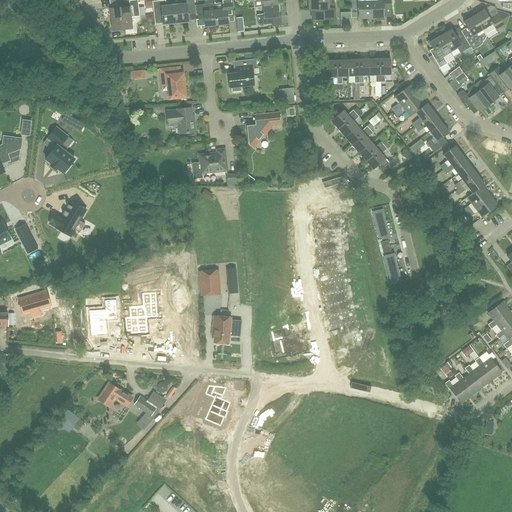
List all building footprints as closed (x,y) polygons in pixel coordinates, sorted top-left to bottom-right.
[(23,6),(18,0),(9,0),(7,2),(15,13),(23,6)] [(128,0),(122,1),(123,7),(110,9),(111,20),(140,17),(137,0),(128,0)] [(163,25),(176,23),(174,5),(166,6),(165,0),(154,1),(156,16),(162,15),(163,25)] [(174,5),(176,23),(188,22),(187,12),(193,12),(192,0),(180,0),(181,5),(174,5)] [(221,0),(222,3),(215,4),(216,10),(217,26),(229,24),(228,12),(233,12),(232,0),(221,0)] [(308,0),(309,10),(311,10),(312,17),(334,15),(333,0),(308,0)] [(358,20),(371,19),(370,1),(364,2),(364,0),(350,0),(351,9),(358,8),(358,20)] [(370,0),(370,1),(371,19),(377,19),(377,21),(384,20),(384,17),(391,17),(390,0),(370,0)] [(216,10),(215,4),(197,5),(198,19),(204,19),(205,27),(217,26),(216,10)] [(258,26),(272,24),(272,18),(280,17),(278,5),(263,6),(263,15),(257,15),(258,26)] [(472,13),(483,30),(485,33),(495,28),(497,31),(506,26),(508,19),(500,16),(498,14),(490,19),(485,10),(479,13),(477,10),(472,13)] [(351,26),(351,19),(351,12),(341,12),(341,26),(351,26)] [(463,36),(473,51),(480,46),(477,41),(479,39),(476,34),(483,30),(472,13),(468,15),(470,18),(464,22),(467,28),(461,31),(463,36)] [(140,17),(111,20),(113,31),(125,30),(126,36),(138,34),(137,23),(140,22),(140,17)] [(441,36),(450,52),(457,48),(460,54),(463,52),(466,58),(474,53),(473,51),(463,36),(458,39),(452,29),(441,36)] [(440,68),(447,63),(447,62),(454,58),(450,52),(441,36),(436,39),(434,37),(426,42),(429,47),(431,46),(435,53),(432,55),(440,68)] [(369,59),(370,75),(376,75),(376,83),(381,82),(380,58),(369,59)] [(380,58),(381,82),(386,82),(385,74),(391,74),(391,58),(380,58)] [(230,88),(232,88),(233,92),(241,91),(241,87),(254,85),(253,76),(261,75),(261,67),(257,67),(256,59),(236,62),(237,73),(228,74),(230,88)] [(359,83),(358,59),(348,60),(348,76),(354,76),(354,83),(359,83)] [(358,59),(359,83),(364,83),(364,75),(370,75),(369,59),(358,59)] [(333,90),(338,90),(337,60),(326,61),(323,61),(323,69),(326,69),(327,77),(333,76),(333,90)] [(338,90),(343,90),(343,76),(348,76),(348,60),(337,60),(338,90)] [(497,85),(503,93),(508,89),(511,86),(511,73),(508,69),(503,73),(499,67),(489,75),(497,85)] [(168,84),(169,91),(170,99),(185,97),(183,74),(173,75),(172,68),(160,69),(162,85),(168,84)] [(459,68),(449,75),(453,81),(463,73),(459,68)] [(133,72),(134,80),(148,79),(147,71),(133,72)] [(464,73),(456,79),(459,84),(467,78),(464,73)] [(497,85),(489,75),(490,76),(482,82),(480,80),(474,85),(489,105),(499,98),(492,88),(497,85)] [(355,86),(355,98),(367,97),(366,85),(355,86)] [(403,107),(418,95),(411,85),(395,97),(403,107)] [(489,105),(474,85),(469,89),(469,91),(469,92),(461,98),(468,107),(472,103),(480,112),(489,105)] [(418,95),(403,107),(410,117),(426,105),(418,95)] [(294,103),(294,96),(283,97),(284,104),(294,103)] [(423,122),(435,114),(427,104),(426,105),(410,117),(410,118),(416,113),(423,122)] [(180,134),(195,132),(194,117),(192,117),(191,108),(178,109),(178,110),(167,111),(168,126),(179,124),(180,134)] [(338,129),(356,113),(353,110),(348,115),(344,110),(331,121),(338,129)] [(279,113),(267,115),(255,116),(256,125),(247,126),(249,144),(254,148),(273,125),(280,124),(279,113)] [(356,113),(338,129),(345,137),(358,126),(354,122),(359,117),(356,113)] [(423,122),(431,132),(442,124),(435,114),(423,122)] [(70,116),(66,123),(73,127),(77,119),(70,116)] [(23,120),(21,135),(29,136),(31,121),(23,120)] [(442,124),(431,132),(438,142),(449,133),(442,124)] [(352,145),(370,130),(367,126),(362,131),(358,126),(345,137),(352,145)] [(59,147),(67,137),(56,128),(48,138),(56,145),(52,151),(45,159),(51,164),(50,166),(56,170),(57,169),(63,174),(74,160),(65,152),(59,147)] [(352,145),(359,153),(371,143),(367,138),(373,133),(370,130),(352,145)] [(0,172),(4,171),(2,167),(1,164),(10,160),(7,154),(20,149),(22,139),(3,136),(2,145),(1,149),(0,149),(0,172)] [(421,139),(409,147),(415,156),(421,152),(418,148),(425,144),(421,139)] [(375,140),(371,143),(359,153),(366,161),(384,146),(381,142),(379,144),(375,140)] [(384,146),(366,161),(374,170),(379,165),(383,169),(389,164),(382,155),(387,150),(384,146)] [(451,165),(463,156),(455,146),(444,155),(451,165)] [(200,163),(192,164),(194,178),(202,178),(201,174),(227,171),(225,149),(217,150),(217,153),(199,155),(200,163)] [(458,175),(470,166),(463,156),(451,165),(458,175)] [(465,184),(477,176),(470,166),(458,175),(465,184)] [(227,175),(228,185),(240,184),(239,174),(227,175)] [(467,198),(484,185),(477,176),(465,184),(473,194),(467,198)] [(484,185),(467,198),(475,208),(490,196),(483,187),(485,186),(484,185)] [(490,196),(475,208),(482,219),(498,207),(490,196)] [(269,202),(255,203),(256,211),(263,211),(264,221),(287,220),(286,212),(284,212),(284,208),(274,209),(270,209),(269,202)] [(56,215),(51,224),(58,228),(63,232),(71,236),(75,230),(80,233),(85,224),(80,221),(86,211),(75,204),(73,203),(71,206),(70,205),(68,208),(69,209),(67,212),(66,211),(64,216),(65,216),(63,219),(56,215)] [(383,209),(373,212),(380,239),(390,237),(383,209)] [(318,220),(316,220),(317,232),(338,230),(338,231),(341,230),(341,221),(340,212),(328,213),(328,219),(318,220)] [(265,232),(257,232),(258,240),(272,239),(272,232),(276,232),(286,231),(285,227),(287,227),(287,220),(264,221),(265,232)] [(0,242),(9,238),(7,233),(4,228),(3,229),(0,222),(0,242)] [(338,230),(317,232),(318,242),(339,241),(346,241),(346,236),(339,237),(338,231),(338,230)] [(28,252),(37,248),(29,233),(20,237),(28,252)] [(339,241),(318,242),(318,253),(340,252),(340,251),(339,241)] [(273,247),(258,248),(259,256),(266,255),(267,266),(290,264),(289,256),(287,256),(287,252),(277,253),(273,253),(273,247)] [(340,252),(318,253),(319,264),(331,263),(332,272),(344,269),(343,251),(340,251),(340,252)] [(395,254),(385,257),(392,284),(402,281),(395,254)] [(268,276),(260,277),(261,285),(275,284),(275,277),(279,277),(289,276),(288,272),(290,272),(290,264),(267,266),(268,276)] [(238,293),(236,269),(228,269),(230,294),(238,293)] [(200,272),(202,296),(220,294),(218,271),(200,272)] [(332,282),(320,285),(323,296),(344,291),(347,290),(342,272),(330,275),(332,282)] [(275,289),(261,292),(263,300),(270,298),(273,308),(295,303),(293,296),(291,296),(290,292),(280,294),(276,295),(275,289)] [(39,309),(50,306),(46,291),(18,299),(23,314),(30,312),(38,309),(39,309)] [(344,291),(323,296),(326,306),(347,301),(344,291)] [(130,318),(125,318),(126,331),(131,331),(131,334),(147,332),(147,330),(146,318),(157,317),(157,316),(155,293),(143,294),(143,297),(143,307),(129,308),(130,318)] [(107,330),(106,320),(117,319),(117,317),(116,299),(104,300),(105,309),(90,310),(88,310),(90,335),(107,334),(107,330)] [(174,318),(168,319),(170,336),(176,336),(176,339),(188,338),(188,335),(194,334),(193,326),(193,323),(197,323),(197,317),(196,317),(195,312),(196,312),(196,303),(185,304),(185,301),(173,302),(174,318)] [(347,301),(326,306),(328,317),(349,312),(349,311),(347,301)] [(491,329),(496,325),(511,313),(503,302),(488,313),(493,320),(487,325),(491,329)] [(275,319),(268,321),(270,328),(284,325),(282,318),(286,317),(296,315),(295,311),(297,310),(295,303),(273,308),(275,319)] [(349,312),(328,317),(331,328),(339,326),(343,325),(344,331),(360,327),(359,320),(356,321),(354,310),(349,311),(349,312)] [(498,339),(504,335),(511,328),(511,314),(511,313),(496,325),(501,330),(495,335),(498,339)] [(483,320),(479,315),(471,321),(474,326),(483,320)] [(240,337),(242,321),(231,320),(231,318),(214,317),(213,335),(215,336),(214,343),(228,344),(229,336),(240,337)] [(379,317),(372,319),(374,326),(381,324),(379,317)] [(511,328),(504,335),(508,340),(503,345),(506,349),(511,345),(511,344),(511,328)] [(303,346),(305,345),(304,339),(302,339),(300,333),(291,336),(285,337),(284,330),(271,333),(273,341),(279,339),(283,353),(285,352),(286,354),(296,352),(295,350),(304,348),(303,346)] [(336,349),(334,349),(336,357),(358,351),(356,341),(363,339),(361,331),(347,335),(349,341),(345,342),(335,345),(336,349)] [(266,332),(250,336),(250,346),(269,342),(266,332)] [(486,334),(482,337),(487,344),(491,341),(486,334)] [(358,351),(336,357),(338,364),(340,364),(341,368),(351,365),(355,364),(356,371),(370,367),(368,360),(361,362),(358,351)] [(474,361),(478,366),(490,381),(501,373),(486,352),(474,361)] [(505,358),(501,361),(506,369),(510,366),(505,358)] [(445,378),(454,373),(449,364),(440,370),(445,378)] [(490,381),(478,366),(473,371),(469,365),(464,368),(468,374),(480,389),(490,381)] [(480,389),(468,374),(463,378),(459,373),(454,376),(458,381),(470,397),(480,389)] [(470,397),(458,381),(453,386),(448,380),(444,383),(449,390),(450,389),(461,403),(470,397)] [(127,406),(132,399),(110,384),(98,400),(109,408),(115,398),(127,406)] [(227,410),(230,403),(227,401),(221,399),(226,387),(221,387),(208,385),(205,394),(206,395),(214,398),(205,418),(205,419),(221,426),(224,418),(225,418),(228,411),(227,410)] [(140,397),(134,405),(146,413),(151,417),(157,408),(160,404),(152,398),(148,403),(140,397)] [(146,413),(138,423),(145,429),(149,423),(157,415),(160,410),(157,408),(151,417),(146,413)] [(494,422),(486,421),(485,434),(492,435),(494,422)] [(248,474),(248,489),(271,489),(271,480),(278,480),(281,480),(281,466),(266,465),(259,465),(259,474),(248,474)] [(313,511),(317,509),(295,499),(292,506),(298,511),(313,511)]
